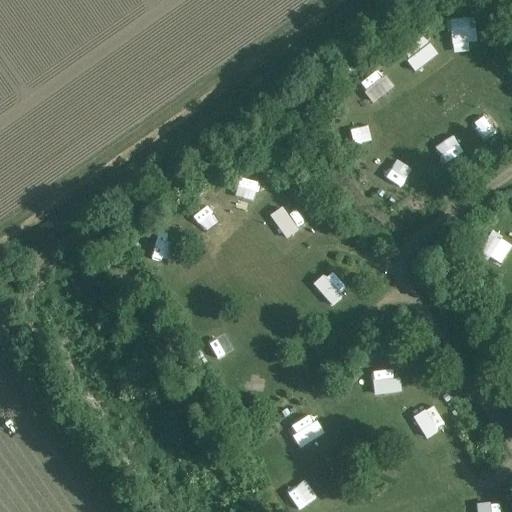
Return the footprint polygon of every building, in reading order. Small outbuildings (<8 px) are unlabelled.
[(447,8),(441,26),(465,35),(471,17),(447,8)] [(415,35),(396,49),(410,68),(429,54),(415,35)] [(479,63),(498,86),(511,74),(511,73),(493,51),(479,63)] [(349,85),(365,104),(386,86),(370,67),(349,85)] [(474,138),(492,127),(482,110),(464,120),(474,138)] [(448,134),(430,144),(440,163),(458,153),(448,134)] [(241,172),(236,193),(258,198),(263,177),(241,172)] [(308,195),(302,201),(308,207),(314,202),(308,195)] [(187,215),(198,235),(217,224),(206,205),(187,215)] [(291,210),(269,217),(277,241),(299,233),(291,210)] [(486,234),(473,252),(492,266),(505,247),(486,234)] [(134,240),(128,243),(132,250),(138,246),(134,240)] [(168,242),(146,245),(149,268),(171,265),(168,242)] [(315,263),(304,272),(317,288),(329,280),(315,263)] [(182,317),(200,305),(189,289),(171,302),(182,317)] [(266,297),(251,310),(264,326),(280,313),(266,297)] [(382,346),(377,349),(380,356),(386,353),(382,346)] [(355,379),(365,396),(386,383),(376,366),(355,379)] [(447,393),(441,396),(445,403),(451,399),(447,393)] [(408,417),(419,433),(433,423),(422,407),(408,417)] [(285,408),(279,411),(283,418),(288,415),(285,408)] [(283,425),(290,446),(317,437),(311,416),(283,425)] [(470,435),(464,438),(468,444),(474,441),(470,435)] [(433,458),(440,475),(460,467),(453,450),(433,458)] [(285,511),(306,511),(300,494),(281,500),(285,511)]
